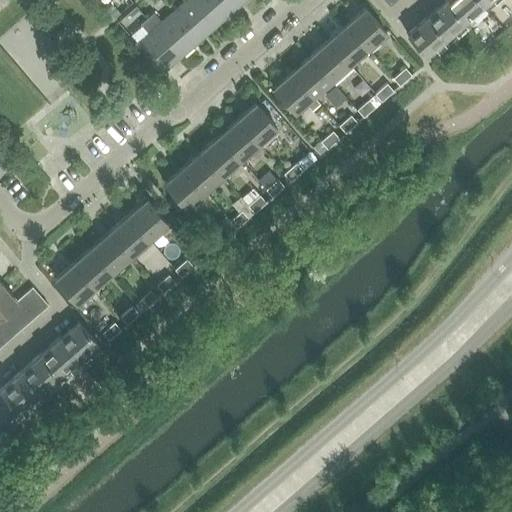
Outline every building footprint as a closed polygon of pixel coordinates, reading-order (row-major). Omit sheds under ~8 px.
[(184,0),(185,0),(173,10),(199,40),(217,24),(196,0),(184,0)] [(196,0),(217,24),(235,8),(228,0),(196,0)] [(446,0),(443,0),(427,15),(446,36),(464,20),(446,0)] [(480,0),(446,0),(464,20),(483,4),(480,0)] [(110,2),(104,7),(108,10),(114,18),(120,13),(110,2)] [(365,7),(346,23),(367,48),(386,31),(365,7)] [(154,12),(147,17),(181,55),(199,40),(173,10),(162,20),(154,12)] [(130,25),(138,19),(133,13),(126,19),(130,25)] [(446,36),(427,15),(408,32),(426,53),(446,36)] [(181,55),(147,17),(141,23),(149,32),(136,43),(162,72),(181,55)] [(346,23),(328,39),(349,64),(367,48),(346,23)] [(328,39),(310,55),(332,79),(349,64),(328,39)] [(310,55),(292,71),(313,95),(332,79),(310,55)] [(394,77),(400,84),(412,74),(406,67),(394,77)] [(313,95),(292,71),(274,87),(296,111),(305,102),(312,110),(320,103),(313,95)] [(375,93),(381,100),(393,90),(387,83),(375,93)] [(357,109),(363,116),(375,106),(369,99),(357,109)] [(257,102),(238,118),(259,142),(278,126),(257,102)] [(339,125),(345,132),(357,121),(351,115),(339,125)] [(238,118),(220,134),(241,158),(259,142),(238,118)] [(321,141),(327,148),(339,137),(333,130),(321,141)] [(220,134),(202,149),(223,174),(241,158),(220,134)] [(202,149),(184,165),(205,190),(223,174),(202,149)] [(284,172),(291,180),(302,170),(296,163),(284,172)] [(205,190),(184,165),(165,182),(186,206),(205,190)] [(266,189),(272,196),(284,185),(278,178),(266,189)] [(249,203),(255,210),(266,201),(260,194),(249,203)] [(147,197),(128,213),(150,238),(168,222),(147,197)] [(230,220),(236,227),(248,217),(242,210),(230,220)] [(128,213),(110,229),(132,253),(150,238),(128,213)] [(212,236),(217,243),(230,233),(223,226),(212,236)] [(110,229),(93,245),(114,269),(132,253),(110,229)] [(93,245),(75,260),(96,285),(114,269),(93,245)] [(174,268),(181,275),(193,265),(186,258),(174,268)] [(96,285),(75,260),(56,276),(78,301),(96,285)] [(156,284),(163,291),(175,280),(169,273),(156,284)] [(0,313),(6,308),(15,301),(17,299),(1,281),(0,281),(0,313)] [(33,285),(24,293),(40,311),(49,303),(33,285)] [(138,300),(144,307),(156,297),(150,290),(138,300)] [(24,293),(17,299),(15,301),(31,319),(40,311),(24,293)] [(15,301),(6,308),(22,327),(31,319),(15,301)] [(120,316),(126,323),(138,312),(132,305),(120,316)] [(6,308),(0,313),(0,319),(13,335),(22,327),(6,308)] [(0,319),(0,337),(4,342),(13,335),(0,319)] [(78,319),(59,336),(78,358),(97,341),(78,319)] [(103,331),(109,338),(120,328),(114,321),(103,331)] [(59,336),(40,353),(59,374),(78,358),(59,336)] [(40,353),(21,369),(40,391),(59,374),(40,353)] [(21,369),(2,386),(21,407),(40,391),(21,369)] [(2,386),(0,387),(0,420),(2,424),(21,407),(2,386)]
